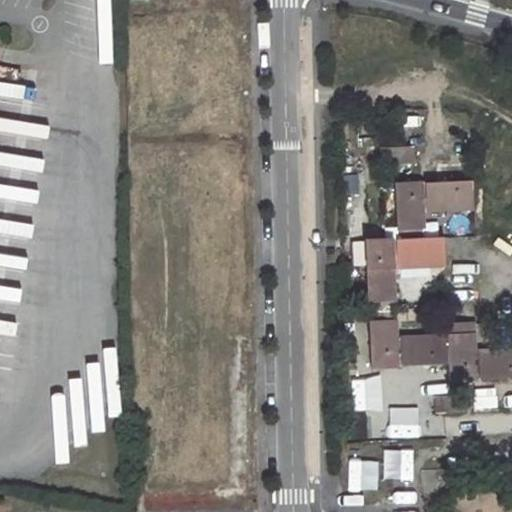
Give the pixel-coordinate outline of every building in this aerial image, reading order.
[(418,160),(418,143),(403,144),(403,161),(418,160)] [(403,144),(386,144),(386,161),(403,161),(403,144)] [(511,205),(511,178),(477,179),(478,207),(479,233),(507,232),(506,206),(511,205)] [(477,179),(400,182),(401,237),(430,237),(429,207),(478,207),(477,179)] [(401,237),(367,238),(369,310),(397,310),(396,266),(443,266),(443,236),(430,237),(401,237)] [(369,310),(370,365),(446,364),(445,336),(398,337),(397,310),(369,310)] [(511,352),(474,352),(472,325),(445,325),(445,336),(446,364),(447,380),(511,378),(511,352)] [(466,396),(431,397),(432,416),(467,415),(466,396)]
